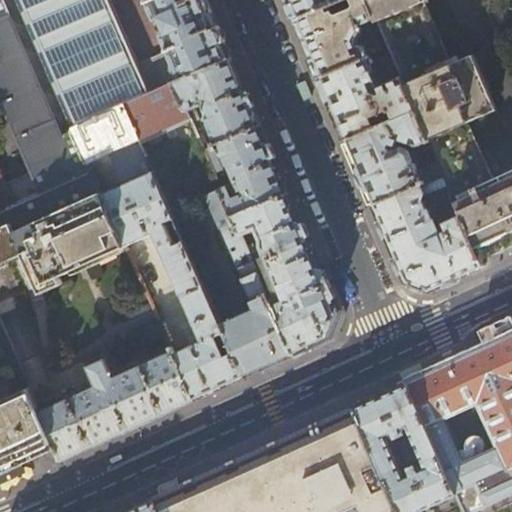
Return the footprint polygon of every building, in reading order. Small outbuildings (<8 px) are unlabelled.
[(0,0),(0,95),(34,173),(5,186),(0,174),(0,210),(93,168),(91,163),(75,127),(68,130),(11,0),(0,0)] [(11,0),(68,130),(75,127),(125,105),(151,94),(138,64),(110,0),(11,0)] [(147,0),(157,21),(163,18),(166,24),(158,28),(160,32),(158,33),(160,38),(163,37),(181,80),(232,58),(209,5),(206,0),(147,0)] [(288,0),(297,20),(332,5),(346,0),(288,0)] [(376,19),(367,0),(353,0),(355,4),(353,9),(338,16),(335,14),(332,5),(297,20),(319,71),(322,78),(367,59),(371,57),(366,45),(359,45),(358,40),(361,30),(360,26),(376,19)] [(367,0),(376,19),(389,50),(401,77),(405,85),(452,65),(425,1),(427,0),(367,0)] [(164,53),(138,64),(151,94),(162,89),(175,83),(177,82),(164,53)] [(452,65),(405,85),(416,111),(429,140),(439,162),(444,174),(449,184),(456,202),(496,184),(469,123),(497,110),(474,55),(452,65)] [(232,58),(181,80),(177,82),(175,83),(191,119),(198,116),(195,109),(198,107),(200,104),(199,101),(202,100),(207,102),(205,107),(208,115),(207,119),(211,121),(213,127),(213,131),(217,141),(214,142),(215,144),(260,126),(233,63),(232,58)] [(379,87),(367,59),(322,78),(325,86),(347,139),(377,127),(374,121),(385,116),(384,112),(391,109),(395,120),(416,111),(405,85),(401,77),(379,87)] [(191,119),(175,83),(162,89),(151,94),(125,105),(141,141),(179,124),(186,142),(199,136),(191,119)] [(125,105),(75,127),(91,163),(93,168),(103,191),(105,195),(127,244),(154,233),(181,294),(182,294),(193,318),(182,323),(192,345),(174,353),(195,399),(219,388),(244,376),(221,324),(185,240),(176,244),(166,221),(175,217),(141,141),(125,105)] [(429,140),(416,111),(395,120),(377,127),(347,139),(372,197),(375,204),(421,184),(433,179),(444,174),(439,162),(416,171),(413,162),(408,164),(404,156),(400,154),(396,146),(407,142),(417,145),(429,140)] [(260,126),(215,144),(204,148),(215,174),(221,171),(216,158),(217,150),(220,149),(222,153),(227,157),(236,178),(237,178),(242,190),(238,192),(236,186),(233,185),(222,189),(234,216),(289,193),(287,188),(260,126)] [(17,230),(103,191),(93,168),(0,210),(0,264),(26,252),(17,230)] [(449,184),(444,174),(433,179),(438,189),(449,184)] [(511,176),(496,184),(456,202),(461,214),(480,257),(511,242),(511,176)] [(426,194),(421,184),(375,204),(394,249),(408,281),(431,290),(445,284),(484,266),(480,257),(461,214),(444,221),(447,230),(440,233),(430,208),(427,209),(423,200),(426,194)] [(105,195),(103,191),(17,230),(26,252),(44,293),(64,284),(61,277),(127,246),(127,244),(105,195)] [(289,193),(234,216),(237,222),(249,252),(272,302),(295,353),(314,344),(331,337),(340,313),(317,260),(289,193)] [(254,309),(221,324),(244,376),(270,364),(295,353),(272,302),(249,252),(237,222),(221,229),(224,235),(217,238),(222,250),(229,247),(231,251),(230,251),(254,309)] [(131,315),(137,328),(159,318),(153,305),(131,315)] [(408,382),(427,423),(479,399),(499,444),(447,467),(458,492),(465,508),(467,511),(473,511),(484,508),(474,484),(495,474),(511,466),(511,334),(477,350),(408,382)] [(122,432),(195,399),(174,353),(173,349),(115,375),(108,360),(107,358),(89,366),(89,368),(92,374),(97,384),(88,388),(40,410),(57,447),(62,459),(77,452),(122,432)] [(381,394),(355,406),(369,442),(374,453),(379,464),(396,456),(386,435),(390,433),(391,434),(391,435),(392,436),(393,436),(394,436),(395,437),(410,430),(418,446),(434,439),(427,423),(408,382),(381,394)] [(0,472),(23,462),(57,447),(40,410),(33,395),(30,388),(0,401),(0,472)] [(400,511),(385,477),(379,464),(374,453),(369,442),(355,406),(332,416),(324,420),(303,430),(220,468),(204,475),(169,490),(155,497),(161,511),(400,511)] [(447,467),(434,439),(418,446),(426,464),(422,466),(422,465),(421,464),(420,464),(419,464),(418,464),(417,463),(408,467),(409,468),(408,469),(407,469),(407,470),(407,471),(407,472),(407,473),(404,474),(396,456),(379,464),(385,477),(400,511),(411,511),(458,492),(447,467)] [(161,511),(155,497),(122,511),(161,511)]
